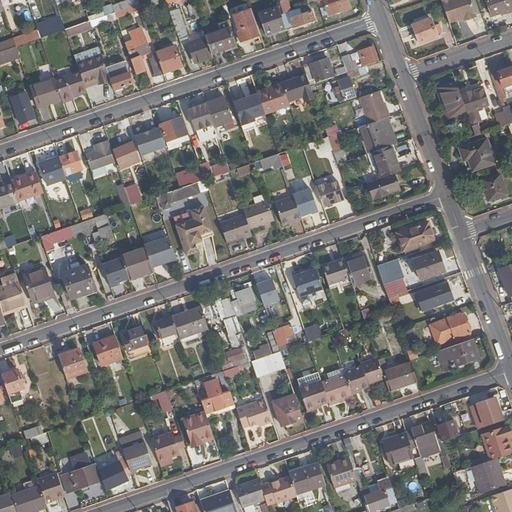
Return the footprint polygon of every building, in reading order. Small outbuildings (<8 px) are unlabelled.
[(30,0),(27,1),(32,15),(39,12),(35,0),(30,0)] [(114,13),(139,5),(136,0),(132,0),(112,7),(114,13)] [(350,9),(346,0),(324,0),(322,1),(328,17),(350,9)] [(440,0),(448,24),(457,21),(456,19),(462,17),(463,19),(465,21),(473,18),(474,16),(469,0),(440,0)] [(511,2),(511,0),(486,0),(492,16),(499,13),(501,15),(511,11),(511,2)] [(199,19),(194,4),(188,6),(193,21),(199,19)] [(96,18),(103,15),(99,5),(92,7),(96,18)] [(140,10),(139,5),(114,13),(116,19),(140,10)] [(281,15),(278,6),(259,13),(267,37),(286,31),(281,15)] [(281,15),(286,31),(314,22),(311,12),(302,15),(299,9),(281,15)] [(178,10),(169,13),(179,41),(187,38),(178,10)] [(261,36),(252,10),(233,17),(238,32),(237,32),(240,43),(261,36)] [(61,21),(65,30),(89,22),(86,13),(69,19),(67,15),(60,17),(61,21)] [(116,19),(114,13),(89,22),(91,28),(116,19)] [(436,37),(429,19),(411,25),(418,43),(436,37)] [(41,28),(44,37),(65,30),(61,21),(41,28)] [(236,46),(228,21),(218,25),(221,32),(206,38),(211,55),(236,46)] [(440,21),(433,24),(437,36),(444,34),(440,21)] [(89,22),(65,30),(67,37),(91,29),(91,28),(89,22)] [(132,42),(125,44),(132,66),(139,64),(137,59),(151,55),(142,29),(129,34),(132,42)] [(13,41),(15,47),(18,46),(16,42),(38,34),(38,32),(13,40),(13,41)] [(16,42),(18,46),(40,39),(38,34),(16,42)] [(211,55),(206,38),(205,37),(188,43),(194,62),(212,56),(211,55)] [(0,52),(15,47),(13,41),(0,45),(0,52)] [(0,52),(0,61),(9,59),(11,62),(19,59),(15,47),(0,52)] [(174,47),(155,53),(158,59),(163,74),(181,68),(174,47)] [(377,61),(372,47),(358,52),(363,66),(377,61)] [(101,57),(77,65),(79,72),(83,85),(97,80),(99,85),(110,81),(109,81),(105,69),(101,57)] [(163,74),(158,59),(151,62),(156,77),(163,74)] [(306,76),(309,85),(326,80),(331,78),(333,77),(327,59),(310,65),(311,66),(303,69),(306,76)] [(366,74),(364,67),(358,69),(353,71),(344,74),(346,79),(333,83),(339,102),(355,97),(349,80),(353,79),(366,74)] [(501,83),(506,96),(511,93),(511,67),(498,72),(501,83)] [(79,72),(54,80),(61,101),(62,102),(72,98),(72,97),(86,92),(85,89),(83,85),(79,72)] [(490,78),(493,86),(501,83),(498,72),(489,75),(490,78)] [(128,74),(109,81),(110,81),(113,92),(132,85),(128,74)] [(333,77),(331,78),(333,83),(346,79),(344,74),(333,77)] [(304,100),(313,97),(309,85),(306,76),(282,84),(284,88),(289,103),(304,98),(304,100)] [(54,79),(29,87),(35,105),(50,100),(52,104),(61,101),(54,80),(54,79)] [(97,80),(83,85),(85,89),(99,85),(97,80)] [(459,94),(454,81),(435,88),(440,101),(444,100),(450,117),(465,112),(460,97),(459,94)] [(493,86),(498,99),(506,96),(501,83),(493,86)] [(268,94),(284,88),(282,84),(266,89),(267,92),(268,94)] [(470,124),(475,122),(485,119),(481,109),(479,110),(478,107),(492,102),(485,84),(470,90),(471,92),(460,97),(465,112),(470,124)] [(265,116),(275,112),(290,107),(289,105),(289,103),(284,88),(268,94),(267,92),(258,95),(258,97),(265,115),(265,116)] [(359,98),(358,98),(359,101),(368,125),(387,118),(377,91),(359,98)] [(26,94),(11,99),(19,125),(35,119),(26,94)] [(232,103),(240,127),(254,122),(253,119),(265,115),(258,97),(244,102),(243,99),(232,103)] [(212,125),(213,128),(232,121),(224,98),(205,104),(212,125)] [(35,105),(36,109),(52,104),(50,100),(35,105)] [(444,100),(440,101),(446,118),(450,117),(444,100)] [(212,125),(205,104),(194,108),(195,111),(189,113),(195,131),(212,125)] [(502,111),(507,124),(510,123),(504,106),(501,107),(502,111)] [(276,115),(291,110),(290,107),(275,112),(276,115)] [(498,127),(507,124),(502,111),(493,114),(498,127)] [(359,128),(368,153),(371,152),(390,146),(396,144),(390,126),(387,119),(387,118),(368,125),(359,128)] [(181,119),(159,126),(166,144),(187,137),(181,119)] [(474,136),(479,134),(475,122),(470,124),(474,136)] [(158,129),(133,137),(140,156),(164,147),(158,129)] [(328,139),(332,151),(333,153),(340,151),(335,136),(328,139)] [(327,138),(319,141),(324,154),(332,151),(328,139),(327,138)] [(494,163),(486,139),(458,148),(466,172),(494,163)] [(115,163),(107,142),(91,147),(93,152),(84,156),(90,171),(115,163)] [(113,152),(120,169),(139,161),(132,144),(113,152)] [(390,146),(371,152),(380,179),(392,175),(399,172),(390,146)] [(75,153),(58,158),(64,176),(81,170),(75,153)] [(282,167),(278,155),(253,163),(254,167),(257,166),(257,167),(265,164),(265,165),(272,162),(274,169),(282,167)] [(64,176),(58,158),(39,165),(46,186),(65,180),(64,176)] [(204,180),(211,178),(206,164),(199,167),(201,173),(204,180)] [(195,183),(204,180),(201,173),(184,179),(183,176),(175,178),(179,189),(195,183)] [(11,183),(17,201),(42,192),(35,174),(11,182),(11,183)] [(380,179),(367,184),(372,201),(398,193),(392,175),(380,179)] [(507,194),(500,175),(481,181),(487,200),(507,194)] [(0,209),(18,203),(17,201),(11,183),(0,186),(0,209)] [(58,183),(46,187),(49,194),(61,190),(58,183)] [(179,189),(167,193),(170,202),(199,193),(195,183),(179,189)] [(123,208),(130,206),(124,188),(123,186),(116,188),(123,208)] [(133,205),(135,204),(129,186),(124,188),(130,206),(133,205)] [(328,197),(320,200),(322,207),(343,200),(339,188),(326,192),(328,197)] [(300,220),(293,198),(274,204),(281,227),(300,220)] [(248,230),(273,222),(266,202),(241,210),(243,216),(248,230)] [(196,253),(194,245),(193,243),(200,241),(198,236),(211,231),(202,208),(190,212),(193,220),(174,227),(185,257),(196,253)] [(92,217),(89,210),(79,214),(81,221),(92,217)] [(242,240),(251,237),(248,230),(243,216),(219,225),(226,243),(242,238),(242,240)] [(113,237),(109,227),(108,227),(106,222),(96,225),(99,234),(93,236),(95,243),(102,241),(113,237)] [(397,234),(403,250),(432,240),(427,223),(397,234)] [(69,227),(55,232),(59,241),(72,236),(69,227)] [(55,232),(39,237),(45,252),(54,249),(52,243),(59,241),(55,232)] [(7,248),(16,244),(12,235),(3,238),(7,248)] [(175,260),(168,237),(143,246),(144,248),(151,268),(175,260)] [(151,268),(144,248),(119,258),(127,280),(152,272),(151,268)] [(420,281),(443,273),(437,253),(413,261),(420,281)] [(349,276),(352,287),(374,280),(365,256),(344,264),(349,276)] [(127,280),(119,258),(101,264),(109,286),(127,280)] [(344,264),(343,258),(321,266),(327,283),(349,276),(344,264)] [(377,267),(388,299),(396,296),(395,291),(404,288),(402,280),(404,279),(397,260),(377,267)] [(511,264),(499,269),(509,296),(511,295),(511,264)] [(69,272),(78,297),(95,291),(86,266),(69,272)] [(31,301),(53,294),(45,271),(23,278),(31,301)] [(321,290),(315,271),(292,278),(299,297),(321,290)] [(70,299),(78,297),(69,272),(61,275),(70,299)] [(290,290),(284,275),(277,277),(283,292),(290,290)] [(261,307),(279,301),(272,278),(254,284),(261,307)] [(0,285),(0,311),(0,312),(25,304),(18,282),(7,286),(3,287),(2,285),(0,285)] [(447,285),(429,292),(435,308),(453,302),(447,285)] [(236,295),(237,300),(231,302),(236,315),(254,309),(252,302),(254,301),(250,290),(236,295)] [(249,357),(229,298),(222,300),(218,292),(212,294),(227,337),(235,334),(239,347),(240,349),(226,354),(227,357),(218,360),(221,367),(249,357)] [(435,308),(429,292),(416,296),(422,313),(435,308)] [(207,328),(200,307),(172,317),(177,333),(179,339),(207,328)] [(365,323),(372,320),(369,310),(361,313),(365,323)] [(395,319),(393,313),(372,320),(365,323),(367,329),(395,319)] [(456,345),(472,339),(462,313),(453,317),(454,319),(448,321),(448,319),(430,325),(436,345),(454,339),(456,345)] [(177,333),(172,317),(155,323),(156,327),(154,328),(155,333),(158,332),(161,339),(177,333)] [(290,325),(272,331),(279,351),(279,352),(294,347),(292,342),(287,343),(285,338),(293,335),(290,325)] [(148,344),(142,327),(126,333),(127,335),(121,337),(126,352),(148,344)] [(337,335),(339,341),(362,333),(360,327),(337,335)] [(279,351),(272,331),(267,333),(271,347),(263,350),(265,356),(279,351)] [(122,359),(115,337),(93,344),(100,366),(122,359)] [(306,337),(292,342),(294,347),(307,343),(308,343),(306,337)] [(456,345),(436,352),(443,371),(478,358),(472,339),(456,345)] [(369,359),(373,358),(372,355),(374,354),(371,345),(365,347),(369,359)] [(77,350),(58,357),(66,380),(85,373),(77,350)] [(279,352),(251,362),(255,375),(277,367),(282,366),(284,365),(279,352)] [(378,361),(377,359),(360,365),(361,367),(344,373),(345,375),(351,393),(368,387),(367,385),(384,379),(378,361)] [(383,359),(378,361),(384,379),(388,392),(416,382),(410,363),(387,371),(383,359)] [(237,367),(222,372),(225,379),(239,374),(237,369),(237,367)] [(17,370),(1,376),(11,404),(22,400),(19,390),(23,388),(17,370)] [(225,379),(222,372),(212,376),(213,381),(202,385),(205,394),(199,396),(205,415),(234,405),(225,379)] [(297,379),(300,389),(301,389),(321,383),(321,382),(317,373),(297,379)] [(321,383),(328,403),(352,395),(351,393),(345,375),(321,382),(321,383)] [(321,383),(301,389),(300,389),(299,389),(306,411),(316,407),(328,403),(321,383)] [(180,398),(189,395),(187,389),(178,392),(180,398)] [(172,410),(166,392),(165,392),(158,395),(164,413),(172,410)] [(191,395),(189,395),(180,398),(178,392),(168,396),(174,412),(194,405),(191,395)] [(303,423),(294,396),(273,403),(281,427),(293,423),(294,426),(303,423)] [(272,423),(264,399),(235,409),(242,429),(249,427),(249,428),(259,424),(263,423),(263,426),(272,423)] [(481,419),(484,427),(502,420),(494,399),(476,405),(478,411),(481,419)] [(69,406),(75,423),(80,421),(74,404),(69,406)] [(214,440),(206,416),(183,423),(192,451),(203,447),(202,444),(214,440)] [(477,429),(484,427),(481,419),(475,422),(477,429)] [(429,423),(411,430),(417,448),(436,441),(437,445),(442,444),(441,443),(438,434),(434,436),(429,423)] [(445,423),(436,427),(438,434),(441,443),(445,441),(457,437),(454,428),(447,430),(445,423)] [(494,460),(511,453),(511,451),(508,439),(511,438),(507,426),(482,435),(491,461),(494,460)] [(411,430),(405,432),(406,436),(411,450),(417,448),(411,430)] [(140,432),(118,440),(122,452),(129,472),(152,464),(140,432)] [(177,448),(173,435),(172,432),(150,439),(159,466),(166,463),(165,458),(170,457),(179,453),(177,448)] [(45,433),(30,438),(33,447),(48,442),(45,433)] [(184,446),(180,433),(173,435),(177,448),(184,446)] [(411,450),(406,436),(397,439),(396,437),(382,442),(390,465),(414,457),(411,450)] [(436,441),(417,448),(420,457),(439,450),(437,445),(436,441)] [(20,444),(10,447),(13,458),(23,455),(20,444)] [(442,444),(437,445),(439,450),(443,460),(447,459),(442,445),(442,444)] [(124,475),(130,473),(129,472),(122,452),(116,454),(117,455),(120,463),(119,463),(123,472),(124,475)] [(357,480),(349,457),(327,465),(334,488),(357,480)] [(420,457),(414,459),(421,480),(427,478),(420,457)] [(89,467),(87,460),(75,464),(78,471),(61,477),(66,494),(100,482),(94,466),(89,467)] [(502,486),(494,460),(491,461),(471,467),(480,494),(502,486)] [(119,463),(106,469),(107,473),(117,469),(119,473),(123,472),(119,463)] [(325,485),(318,464),(289,475),(289,476),(296,495),(325,485)] [(127,481),(124,475),(123,472),(119,473),(117,469),(107,473),(106,469),(99,472),(105,491),(127,481)] [(456,472),(452,474),(457,487),(461,485),(456,472)] [(56,474),(37,481),(39,486),(44,502),(56,498),(56,500),(64,498),(56,474)] [(276,503),(296,496),(296,495),(289,476),(270,482),(270,481),(259,484),(264,500),(266,505),(276,502),(276,503)] [(242,508),(264,500),(259,484),(258,480),(235,488),(242,508)] [(397,503),(389,480),(377,484),(380,491),(370,494),(369,490),(361,492),(368,511),(374,511),(377,511),(376,510),(397,503)] [(39,486),(10,496),(15,511),(34,511),(46,507),(44,502),(39,486)] [(321,488),(314,490),(317,500),(324,498),(321,488)] [(511,511),(511,488),(490,496),(495,511),(511,511)] [(202,511),(235,511),(229,492),(199,502),(200,504),(202,511)] [(10,495),(0,498),(0,511),(15,511),(10,496),(10,495)] [(408,497),(397,500),(400,507),(411,504),(408,497)] [(311,499),(304,501),(307,509),(307,511),(308,511),(315,510),(311,499)] [(195,511),(194,506),(193,503),(176,508),(177,511),(195,511)]
